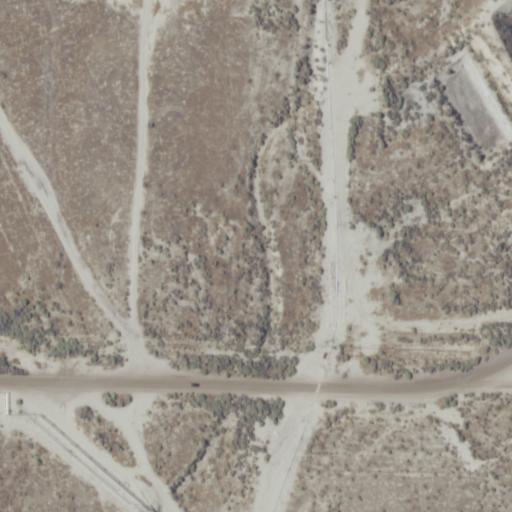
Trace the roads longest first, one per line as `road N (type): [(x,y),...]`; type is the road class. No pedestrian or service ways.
road 1 (residential): [(0,113),(76,259),(159,380),(472,385),(511,360)]
road 2 (residential): [(159,380),(0,380)]
